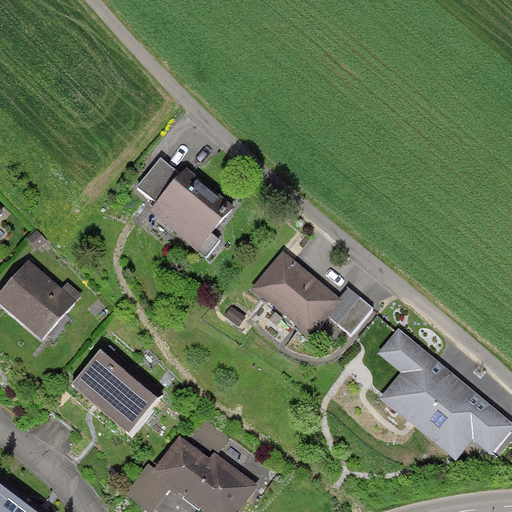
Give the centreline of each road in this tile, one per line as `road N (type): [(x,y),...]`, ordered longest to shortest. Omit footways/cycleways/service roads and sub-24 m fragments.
road 1 (unclassified): [(91,0),(220,135),(511,372)]
road 2 (residential): [(0,422),(68,478),(90,511)]
